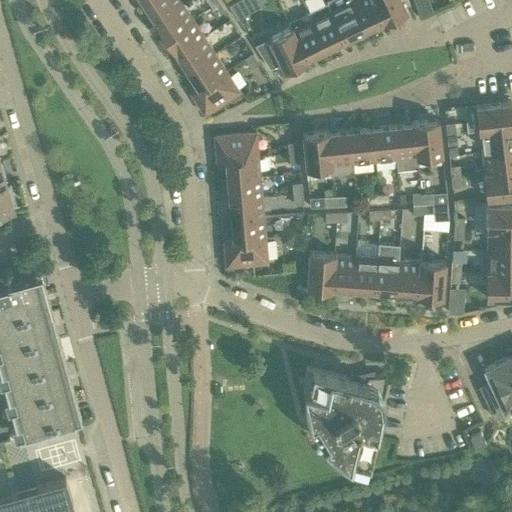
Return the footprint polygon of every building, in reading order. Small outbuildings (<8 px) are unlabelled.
[(142,0),(153,16),(177,0),(142,0)] [(182,0),(177,0),(153,16),(165,34),(193,16),(182,0)] [(220,0),(216,0),(212,3),(217,12),(225,7),(220,0)] [(264,0),(228,0),(234,14),(266,2),(264,0)] [(330,7),(327,0),(326,0),(307,9),(326,46),(345,37),(330,7)] [(365,27),(351,0),(327,0),(330,7),(345,37),(365,27)] [(384,18),(375,0),(351,0),(365,27),(383,18),(384,18)] [(407,8),(403,0),(375,0),(384,18),(383,18),(383,20),(407,8)] [(413,0),(416,11),(430,8),(427,0),(413,0)] [(326,46),(307,9),(288,18),(291,24),(306,55),(307,55),(326,46)] [(193,16),(165,34),(176,52),(204,34),(193,16)] [(306,55),(291,24),(268,35),(272,44),(260,50),(270,66),(280,60),(284,68),(308,56),(307,55),(306,55)] [(204,34),(176,52),(188,70),(216,52),(204,34)] [(259,61),(252,50),(244,55),(251,66),(259,61)] [(216,52),(188,70),(197,84),(200,88),(228,70),(216,52)] [(200,88),(197,84),(190,89),(204,111),(240,88),(228,70),(200,88)] [(511,123),(511,107),(511,98),(475,102),(478,128),(480,128),(480,127),(511,123)] [(413,120),(417,154),(442,152),(438,116),(412,119),(412,120),(413,120)] [(418,166),(417,154),(413,120),(412,120),(392,122),(395,155),(397,168),(418,166)] [(446,131),(455,130),(454,120),(445,121),(446,131)] [(370,125),(374,158),(395,155),(392,122),(370,125)] [(511,145),(511,123),(480,127),(480,128),(482,149),(511,145)] [(349,127),(352,160),(374,158),(370,125),(349,127)] [(354,172),(352,160),(349,127),(329,129),(327,129),(331,161),(331,162),(331,163),(332,175),(354,172)] [(225,153),(258,150),(256,128),(214,132),(216,158),(225,157),(225,153)] [(331,163),(331,162),(331,161),(327,129),(329,129),(328,128),(302,130),(306,166),(331,163)] [(455,130),(446,131),(448,141),(456,140),(455,130)] [(288,148),(297,147),(297,139),(288,140),(288,148)] [(511,145),(482,149),(484,169),(484,170),(511,166),(511,145)] [(297,147),(288,148),(290,161),(299,160),(297,147)] [(227,175),(260,172),(258,150),(225,153),(225,157),(227,175)] [(450,164),(451,174),(460,173),(459,163),(450,164)] [(511,166),(484,170),(484,169),(483,169),(486,195),(511,192),(511,166)] [(260,172),(227,175),(229,197),(262,194),(260,172)] [(452,184),(461,183),(460,173),(451,174),(452,184)] [(293,191),(302,190),(301,180),(292,181),(293,191)] [(0,211),(14,208),(10,194),(14,193),(10,182),(7,184),(0,185),(0,211)] [(302,190),(293,191),(294,202),(303,201),(302,190)] [(422,192),(423,201),(433,201),(447,200),(446,190),(422,192)] [(378,200),(377,191),(367,192),(367,201),(378,200)] [(377,191),(378,200),(388,200),(388,191),(377,191)] [(413,202),(423,201),(422,192),(412,192),(413,202)] [(334,194),(335,203),(345,202),(344,193),(334,194)] [(262,194),(229,197),(231,219),(264,216),(262,194)] [(335,203),(334,194),(324,194),(325,203),(335,203)] [(511,226),(511,200),(486,201),(486,227),(487,227),(487,226),(511,226)] [(423,201),(413,202),(413,211),(424,211),(423,201)] [(423,201),(424,211),(434,210),(433,201),(423,201)] [(379,207),(380,216),(390,215),(390,206),(379,207)] [(380,216),(379,207),(369,207),(369,216),(380,216)] [(336,209),(336,218),(346,217),(346,208),(336,209)] [(336,218),(336,209),(325,210),(326,219),(336,218)] [(454,225),(463,226),(464,215),(455,215),(454,225)] [(231,219),(232,236),(233,240),(266,237),(264,216),(231,219)] [(297,232),(306,232),(307,222),(298,221),(297,232)] [(463,226),(454,225),(453,235),(462,236),(463,226)] [(511,247),(511,226),(487,226),(487,227),(487,247),(511,247)] [(306,232),(297,232),(296,242),(305,243),(306,232)] [(233,240),(232,236),(223,237),(226,263),(268,259),(266,237),(233,240)] [(511,247),(487,247),(487,268),(487,269),(511,269),(511,247)] [(334,251),(335,251),(335,250),(309,248),(306,284),(332,286),(332,284),(331,284),(334,251)] [(355,253),(335,251),(334,251),(331,284),(332,284),(353,286),(355,253)] [(374,288),(377,254),(355,253),(353,286),(374,288)] [(377,254),(374,288),(396,289),(399,256),(377,254)] [(420,258),(419,258),(399,256),(396,289),(416,291),(418,291),(420,258)] [(418,291),(416,291),(416,292),(443,294),(445,258),(419,256),(419,258),(420,258),(418,291)] [(451,268),(460,269),(461,258),(452,258),(451,268)] [(460,269),(451,268),(450,278),(459,279),(460,269)] [(511,269),(487,269),(487,268),(486,268),(485,294),(511,294),(511,269)] [(45,285),(41,271),(0,282),(0,347),(1,350),(0,350),(0,368),(0,369),(6,368),(8,377),(3,379),(8,396),(13,394),(16,404),(10,405),(15,422),(21,421),(23,430),(18,432),(18,434),(75,419),(37,285),(43,283),(44,286),(45,285)] [(447,285),(446,308),(461,309),(463,286),(447,285)] [(511,403),(511,365),(507,355),(485,365),(492,381),(480,386),(493,415),(505,409),(504,407),(511,403)] [(364,464),(367,464),(389,373),(351,375),(352,370),(351,370),(350,375),(306,364),(305,368),(304,372),(304,376),(303,379),(303,383),(303,386),(303,390),(304,394),(304,397),(305,401),(307,408),(309,415),(310,418),(312,421),(314,425),(316,428),(318,431),(320,434),(324,439),(327,442),(332,447),(338,451),(341,453),(344,455),(350,459),(354,460),(360,463),(364,464)] [(474,444),(485,439),(480,428),(469,433),(474,444)] [(0,511),(75,511),(65,476),(0,493),(0,511)]
